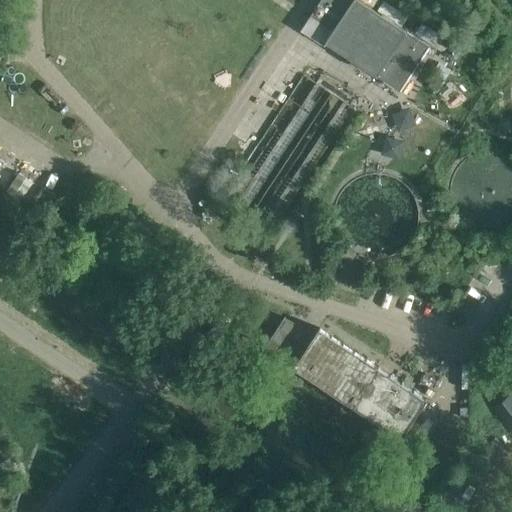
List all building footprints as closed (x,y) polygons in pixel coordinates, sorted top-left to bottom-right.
[(430,46),(360,0),(321,0),(318,5),(326,10),(318,21),(333,31),(325,42),(400,91),(430,46)] [(280,61),(260,93),(281,107),(302,75),(280,61)] [(446,80),(449,75),(438,68),(434,73),(436,74),(429,86),(437,91),(444,80),(446,80)] [(33,179),(18,169),(2,194),(17,204),(33,179)] [(53,215),(63,200),(44,188),(34,203),(53,215)] [(428,399),(379,367),(320,328),(308,346),(278,327),(262,353),(303,381),(306,376),(402,439),(428,399)] [(511,406),(503,396),(482,414),(511,448),(511,406)] [(511,484),(497,476),(492,485),(511,496),(511,484)]
